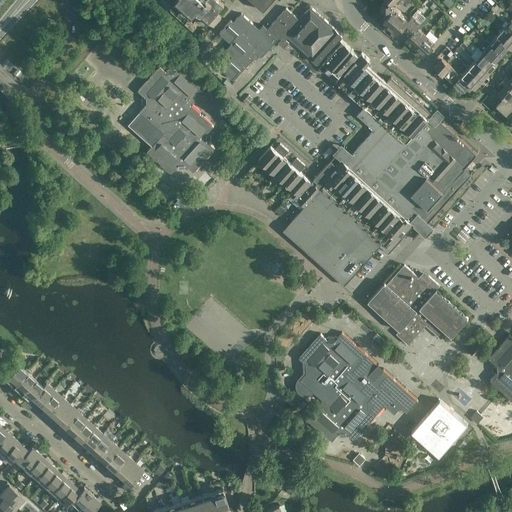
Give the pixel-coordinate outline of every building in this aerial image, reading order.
[(160,0),(159,1),(167,9),(170,6),(170,4),(166,0),(160,0)] [(203,0),(176,0),(193,15),(196,11),(200,14),(198,16),(207,24),(209,22),(214,27),(221,18),(217,14),(224,6),(217,0),(205,0),(205,1),(203,0)] [(252,0),(264,10),(272,0),(252,0)] [(383,0),(384,4),(389,3),(389,9),(384,9),(385,15),(387,17),(383,21),(394,30),(390,35),(393,37),(400,29),(409,19),(395,7),(395,5),(399,0),(383,0)] [(284,48),(291,40),(316,63),(318,63),(340,38),(342,35),(311,7),(299,19),(287,8),(268,29),(263,25),(259,29),(241,13),(233,22),(231,20),(220,33),(232,44),(225,51),(232,57),(222,69),(234,80),(257,54),(260,57),(261,57),(276,41),(284,48)] [(401,29),(409,36),(417,27),(421,23),(412,15),(409,19),(400,29),(401,29)] [(187,21),(184,24),(193,32),(196,28),(196,26),(189,21),(187,21)] [(409,36),(405,40),(414,48),(426,35),(417,27),(409,36)] [(511,47),(511,34),(504,27),(497,35),(509,46),(509,47),(511,48),(511,47)] [(87,32),(97,40),(100,36),(91,28),(87,32)] [(426,35),(414,48),(423,56),(426,52),(429,54),(434,49),(431,47),(434,43),(426,35)] [(509,46),(497,35),(490,43),(502,54),(509,47),(509,46)] [(359,55),(340,38),(321,60),(324,63),(320,67),(329,74),(332,70),(340,77),(359,55)] [(502,54),(490,43),(487,41),(480,49),(483,51),(495,62),(502,54)] [(495,62),(483,51),(475,59),(490,72),(497,63),(495,62)] [(359,55),(340,77),(336,81),(344,88),(367,64),(370,60),(362,52),(359,55)] [(439,55),(435,59),(438,62),(434,66),(448,79),(456,71),(439,55)] [(490,72),(475,59),(468,67),(486,83),(489,79),(486,76),(490,72)] [(376,72),(367,64),(344,88),(354,97),(364,106),(387,81),(376,72)] [(214,126),(192,106),(190,105),(206,87),(182,65),(177,70),(175,68),(168,69),(166,71),(160,66),(138,91),(145,97),(142,97),(142,104),(146,104),(146,105),(140,112),(163,133),(147,151),(172,173),(178,166),(179,169),(185,169),(185,166),(186,166),(193,172),(215,148),(208,141),(208,140),(211,140),(211,133),(208,134),(208,133),(214,126)] [(486,83),(468,67),(461,75),(473,87),(475,88),(479,84),(482,87),(486,83)] [(456,71),(448,79),(462,92),(466,87),(470,90),(473,87),(461,75),(456,71)] [(511,76),(509,80),(506,77),(502,81),(511,89),(511,76)] [(304,206),(283,230),(345,285),(380,245),(388,252),(413,225),(420,230),(427,237),(434,229),(428,223),(432,218),(472,173),(465,167),(477,154),(439,120),(445,115),(441,111),(437,108),(433,114),(391,77),(387,81),(364,106),(357,115),(374,129),(359,145),(352,153),(344,145),(321,171),(296,199),(304,206)] [(511,89),(502,81),(499,85),(502,88),(498,92),(500,94),(511,104),(511,89)] [(511,104),(500,94),(497,98),(500,101),(496,105),(510,118),(511,115),(511,104)] [(249,105),(252,102),(254,99),(249,95),(244,100),(249,105)] [(275,149),(271,145),(258,159),(267,166),(284,147),(280,143),(275,149)] [(284,147),(267,166),(275,174),(287,160),(283,156),(289,150),(284,147)] [(291,163),(287,160),(275,174),(283,181),(301,161),(297,158),(291,163)] [(301,161),(283,181),(291,188),(304,175),(300,171),(305,165),(301,161)] [(312,182),(304,175),(291,188),(293,190),(290,193),(296,199),(312,182)] [(244,183),(248,186),(254,179),(251,176),(244,183)] [(177,193),(178,194),(183,199),(189,193),(183,187),(177,193)] [(437,289),(440,286),(428,275),(423,281),(404,264),(386,284),(385,282),(368,301),(399,329),(396,333),(408,344),(426,324),(441,338),(446,332),(452,336),(468,318),(437,289)] [(306,372),(300,379),(300,380),(299,381),(298,383),(298,386),(299,388),(300,390),(302,392),(305,393),(307,393),(309,393),(311,391),(313,390),(324,401),(308,418),(332,440),(338,434),(339,433),(339,436),(346,436),(346,433),(347,433),(354,439),(386,403),(394,410),(399,405),(407,412),(418,401),(419,400),(384,369),(383,368),(381,370),(377,366),(379,364),(378,363),(378,364),(342,332),(342,333),(338,338),(335,336),(328,336),(326,338),(321,333),(299,358),(306,364),(306,372)] [(511,335),(511,334),(489,358),(496,364),(496,365),(492,365),(493,372),(496,372),(496,373),(490,380),(511,399),(511,335)] [(472,355),(478,348),(471,342),(465,349),(472,355)] [(8,375),(4,371),(1,375),(13,386),(28,369),(27,368),(25,369),(18,363),(8,375)] [(28,369),(13,386),(21,393),(35,378),(28,372),(30,370),(28,369)] [(35,378),(21,393),(30,401),(33,397),(43,385),(42,385),(35,378)] [(33,397),(41,404),(54,389),(48,383),(49,381),(48,380),(46,382),(46,381),(42,385),(43,385),(33,397)] [(54,389),(41,404),(49,411),(64,394),(62,393),(61,395),(54,389)] [(64,394),(49,411),(57,418),(70,403),(64,397),(65,395),(64,394)] [(70,403),(57,418),(65,425),(80,409),(79,407),(77,409),(70,403)] [(464,426),(436,403),(410,436),(438,459),(464,426)] [(80,409),(65,425),(73,433),(86,418),(80,412),(81,410),(80,409)] [(476,422),(482,415),(477,411),(471,417),(476,422)] [(86,418),(73,433),(81,440),(96,423),(95,422),(93,424),(86,418)] [(96,423),(81,440),(89,447),(103,432),(96,426),(98,424),(96,423)] [(0,424),(0,440),(10,429),(7,427),(5,429),(0,424)] [(10,429),(0,440),(0,450),(3,453),(16,438),(11,434),(13,432),(10,429)] [(103,432),(89,447),(97,454),(112,437),(111,436),(109,438),(103,432)] [(112,437),(97,454),(105,462),(119,447),(112,441),(114,439),(112,437)] [(16,438),(3,453),(10,459),(8,461),(10,463),(26,444),(23,441),(21,443),(16,438)] [(33,444),(32,446),(17,462),(18,464),(20,462),(27,468),(40,453),(35,449),(37,447),(33,444)] [(119,447),(105,462),(114,469),(129,452),(127,451),(125,452),(119,447)] [(129,452),(114,469),(122,476),(135,461),(128,455),(130,453),(129,452)] [(45,458),(40,453),(27,468),(33,474),(32,476),(33,477),(50,459),(47,456),(45,458)] [(355,460),(360,465),(365,459),(360,454),(355,460)] [(50,459),(33,477),(35,478),(36,477),(43,482),(56,468),(51,463),(53,461),(50,459)] [(135,461),(122,476),(130,483),(145,467),(143,465),(141,467),(135,461)] [(136,491),(153,473),(146,466),(129,485),(136,491)] [(61,472),(56,468),(43,482),(49,488),(48,490),(49,492),(66,473),(63,470),(61,472)] [(66,473),(49,492),(51,493),(52,491),(59,497),(72,482),(67,478),(69,476),(66,473)] [(165,473),(161,478),(166,482),(170,477),(165,473)] [(7,482),(4,485),(6,487),(1,492),(16,505),(20,509),(25,504),(28,500),(7,482)] [(77,487),(72,482),(59,497),(66,503),(64,505),(65,506),(67,504),(71,501),(70,500),(84,485),(81,483),(77,487)] [(85,484),(84,485),(70,500),(71,501),(78,508),(92,493),(87,489),(89,487),(85,484)] [(210,492),(201,494),(207,511),(211,511),(218,510),(210,486),(208,487),(210,492)] [(212,486),(210,486),(218,510),(228,506),(222,487),(214,490),(212,486)] [(16,505),(1,492),(0,493),(0,504),(8,511),(11,511),(10,511),(16,505)] [(191,492),(190,493),(195,511),(207,511),(201,494),(193,497),(191,492)] [(97,497),(92,493),(78,508),(83,511),(89,511),(102,498),(99,495),(97,497)] [(189,498),(181,501),(184,511),(195,511),(190,493),(188,494),(189,498)] [(171,499),(169,500),(173,511),(184,511),(181,501),(172,504),(171,499)] [(32,503),(28,500),(25,504),(31,509),(27,511),(37,511),(39,510),(32,503)] [(169,505),(160,508),(161,511),(173,511),(169,500),(167,500),(169,505)]
